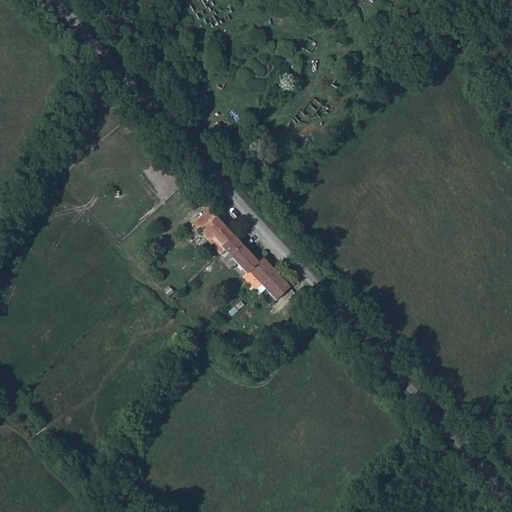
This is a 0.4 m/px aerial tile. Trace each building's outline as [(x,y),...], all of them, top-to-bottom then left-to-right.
[(313,113),(318,104),(309,99),(304,108),(313,113)] [(192,224),(219,255),(223,250),(220,247),(221,247),(211,237),(223,226),(208,209),(192,224)] [(232,236),(223,226),(211,237),(221,247),(232,236)] [(220,247),(223,250),(246,273),(257,263),(232,236),(221,247),(220,247)] [(242,277),(248,283),(255,290),(260,286),(275,302),(289,288),(262,258),(257,263),(246,273),(242,277)]
